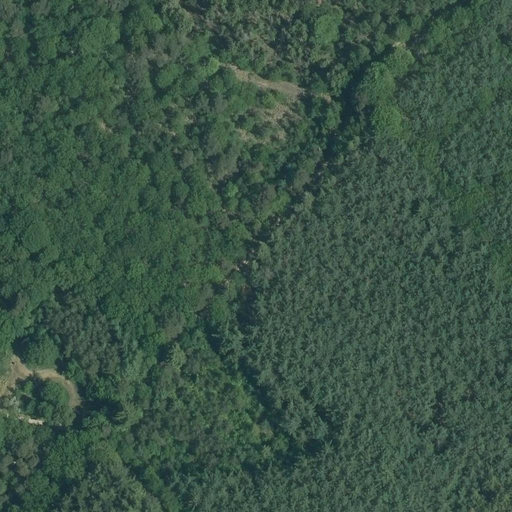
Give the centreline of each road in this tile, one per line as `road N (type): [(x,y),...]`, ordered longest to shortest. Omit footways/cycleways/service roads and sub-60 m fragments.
road 1 (track): [(205,314),(332,156),(367,76),(472,0)]
road 2 (track): [(95,444),(205,314)]
